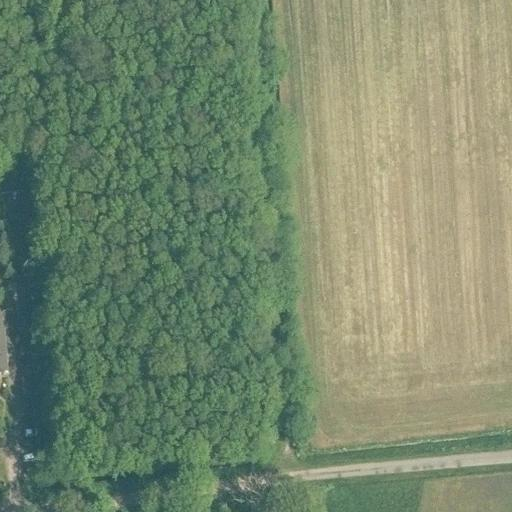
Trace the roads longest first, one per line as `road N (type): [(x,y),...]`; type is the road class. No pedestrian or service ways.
road 1 (track): [(23,511),(281,483)]
road 2 (track): [(281,483),(511,457)]
